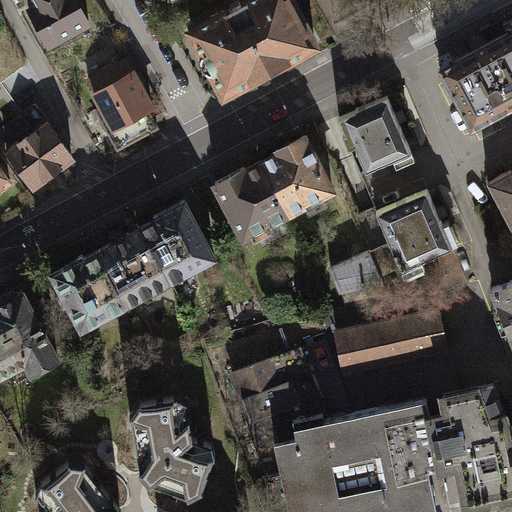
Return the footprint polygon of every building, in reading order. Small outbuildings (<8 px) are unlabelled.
[(37,0),(30,4),(51,44),(92,22),(80,0),(37,0)] [(292,0),(245,0),(191,29),(204,53),(201,57),(201,61),(202,66),(204,69),(208,70),(213,72),(224,92),(234,87),(236,90),(254,81),(252,76),(285,59),(288,63),(306,54),(304,50),(316,44),(292,0)] [(511,31),(442,67),(474,130),(511,110),(511,31)] [(109,50),(82,64),(96,89),(103,103),(115,126),(147,109),(156,104),(139,72),(136,66),(129,53),(115,61),(109,50)] [(387,96),(339,117),(345,132),(342,133),(348,146),(354,143),(366,170),(411,150),(387,96)] [(36,100),(18,112),(30,132),(49,121),(36,100)] [(115,126),(103,103),(94,108),(117,149),(157,127),(147,109),(115,126)] [(30,132),(6,148),(32,184),(72,156),(49,121),(30,132)] [(276,152),(261,160),(289,211),(332,188),(304,135),(275,150),(276,152)] [(0,190),(15,180),(0,158),(0,190)] [(268,222),(289,211),(261,160),(245,168),(244,166),(214,182),(243,235),(250,231),(254,238),(271,228),(268,222)] [(511,166),(488,179),(511,225),(511,166)] [(427,188),(376,211),(390,241),(369,250),(381,276),(452,244),(427,188)] [(154,217),(140,224),(166,272),(182,263),(185,269),(213,254),(183,198),(153,215),(154,217)] [(169,278),(166,272),(140,224),(124,233),(121,226),(109,232),(113,239),(96,248),(121,295),(125,302),(169,278)] [(105,304),(121,295),(96,248),(83,255),(82,252),(51,269),(64,292),(56,296),(63,309),(70,305),(81,325),(109,310),(105,304)] [(369,250),(331,266),(340,288),(383,281),(381,276),(369,250)] [(511,279),(492,287),(511,337),(511,279)] [(0,371),(25,359),(30,369),(58,355),(23,289),(0,300),(0,371)] [(438,308),(333,328),(340,364),(445,344),(438,308)] [(297,348),(232,372),(259,442),(274,440),(296,435),(292,415),(323,409),(297,348)] [(511,441),(510,428),(494,382),(445,392),(448,411),(431,414),(442,467),(458,464),(466,506),(511,497),(511,441)] [(174,393),(140,398),(130,414),(125,460),(152,481),(188,495),(203,489),(215,456),(212,445),(194,438),(187,399),(174,393)] [(429,470),(442,467),(431,414),(429,399),(325,418),(323,409),(292,415),(296,435),(274,440),(288,511),(436,511),(437,511),(429,470)] [(40,480),(38,491),(53,511),(119,511),(119,505),(83,459),(66,457),(40,480)]
